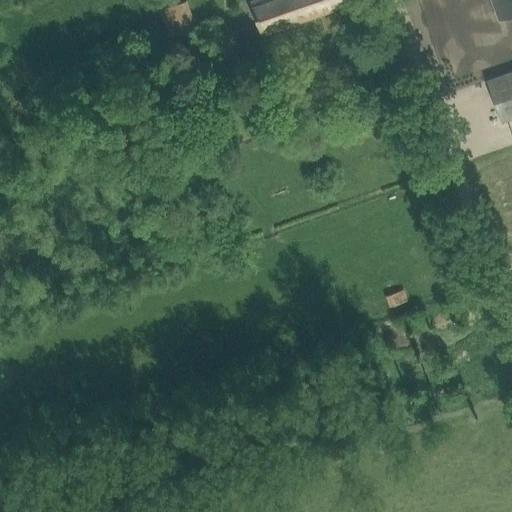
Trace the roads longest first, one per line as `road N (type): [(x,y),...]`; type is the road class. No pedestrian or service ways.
road 1 (unclassified): [(511,324),(451,147)]
road 2 (track): [(401,0),(451,147)]
